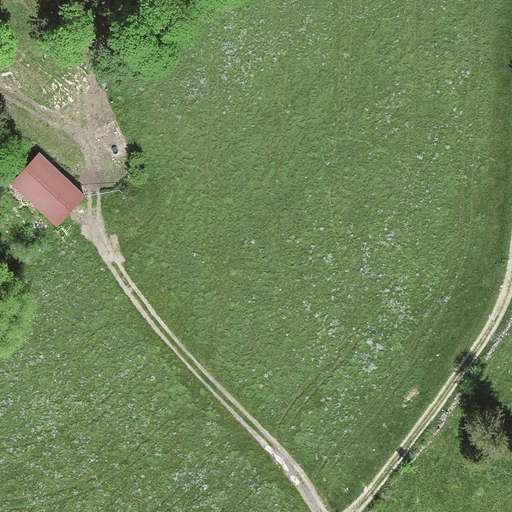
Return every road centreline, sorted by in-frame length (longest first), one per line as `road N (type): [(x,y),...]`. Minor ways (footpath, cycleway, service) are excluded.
road 1 (track): [(321,511),(284,453),(185,356),(130,288),(99,236),(86,147)]
road 2 (track): [(352,511),(496,321),(511,261)]
